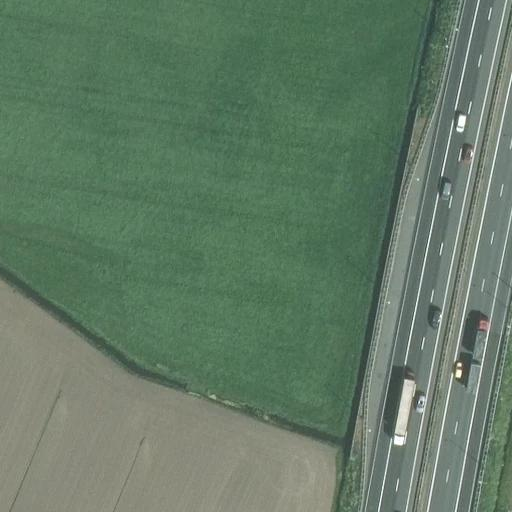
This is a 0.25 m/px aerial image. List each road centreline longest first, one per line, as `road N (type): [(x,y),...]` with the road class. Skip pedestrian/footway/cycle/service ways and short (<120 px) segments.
road 1 (motorway): [(485,0),(382,511)]
road 2 (motorway): [(451,511),(511,183)]
